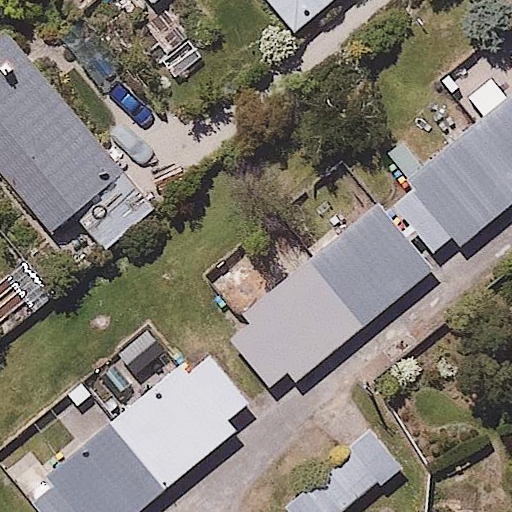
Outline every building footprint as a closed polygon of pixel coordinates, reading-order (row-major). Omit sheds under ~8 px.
[(278,0),(305,31),(341,0),(278,0)] [(4,23),(0,26),(0,170),(55,231),(82,206),(112,239),(160,197),(4,23)] [(231,336),(270,380),(291,362),(306,379),(440,262),(433,255),(459,232),(472,247),(511,212),(511,87),(492,65),(469,85),(490,109),(231,336)] [(134,511),(258,407),(208,348),(35,495),(49,511),(134,511)] [(341,511),(390,471),(363,439),(290,501),(299,511),(341,511)]
